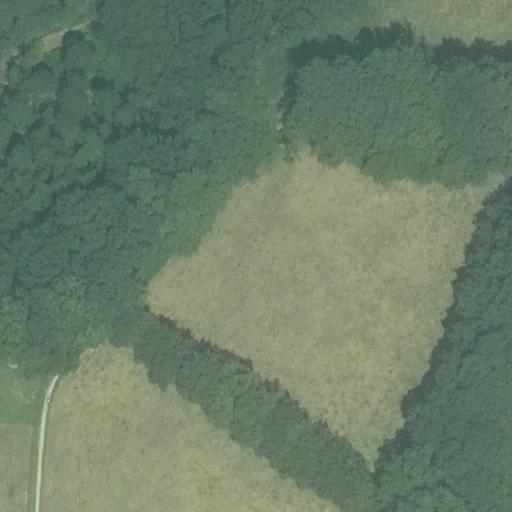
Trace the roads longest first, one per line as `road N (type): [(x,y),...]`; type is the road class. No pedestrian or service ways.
road 1 (unclassified): [(216,104),(16,347)]
road 2 (unclassified): [(216,104),(222,96),(140,0)]
